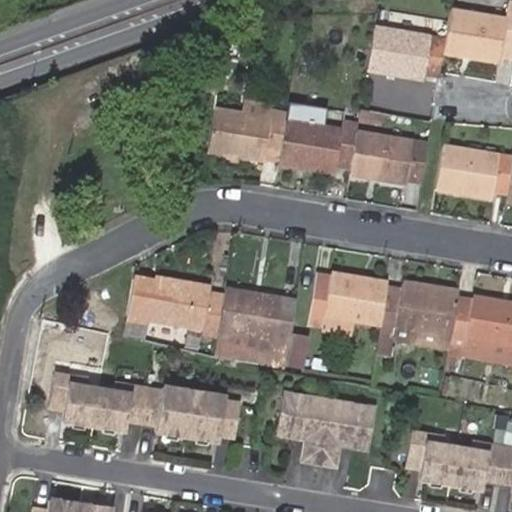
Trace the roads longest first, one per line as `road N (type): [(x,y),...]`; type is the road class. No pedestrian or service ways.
road 1 (residential): [(511,247),(235,205),(183,209),(29,291),(0,439)]
road 2 (residential): [(0,448),(385,511)]
road 3 (tertiary): [(0,66),(184,0)]
